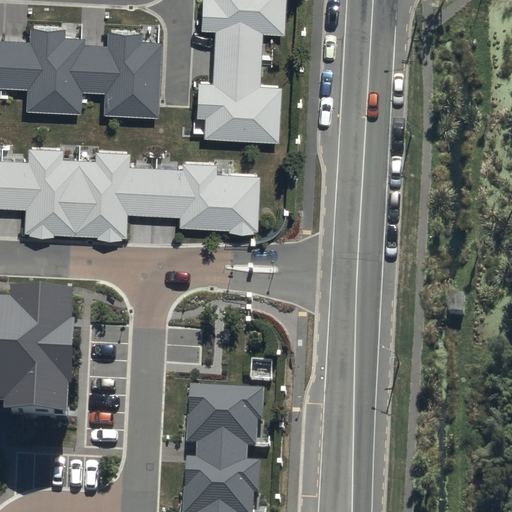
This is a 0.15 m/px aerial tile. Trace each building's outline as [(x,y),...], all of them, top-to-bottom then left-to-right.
[(263,28),(285,29),(286,0),(201,0),(200,25),(214,25),(211,76),(198,76),(195,129),(280,133),(283,80),(261,79),(263,28)] [(0,82),(28,84),(27,105),(82,107),(83,87),(106,88),(105,109),(159,111),(163,36),(144,35),(144,27),(108,25),(107,40),(86,39),(86,32),(65,31),(65,23),(31,21),(30,36),(0,34),(0,82)] [(179,222),(258,225),(260,169),(217,168),(217,157),(184,156),(184,163),(130,161),(130,147),(95,145),(95,153),(63,151),(63,144),(28,143),(28,154),(0,153),(0,204),(25,206),(25,229),(127,233),(128,210),(179,212),(179,222)] [(79,303),(0,298),(0,421),(73,425),(79,303)] [(254,511),(256,495),(261,496),(263,465),(248,464),(249,449),(257,450),(259,423),(263,423),(265,393),(194,388),(190,445),(199,446),(198,460),(189,460),(185,511),(254,511)]
